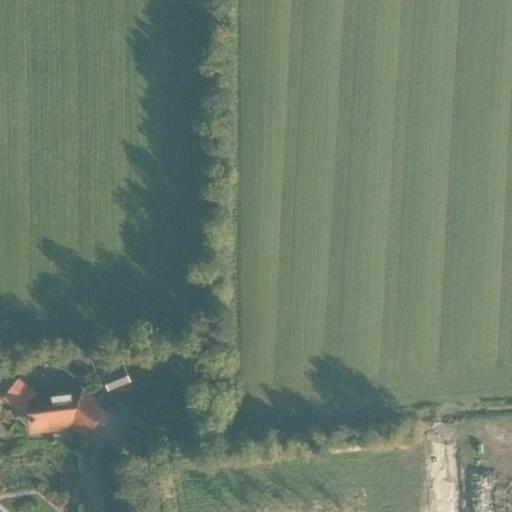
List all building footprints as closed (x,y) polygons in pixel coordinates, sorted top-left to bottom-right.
[(86,369),(91,361),(76,350),(71,357),(86,369)] [(185,371),(193,361),(182,352),(174,362),(185,371)] [(45,398),(32,400),(31,393),(20,384),(8,400),(29,416),(31,416),(33,434),(53,432),(53,429),(71,427),(86,438),(106,413),(81,394),(59,396),(56,394),(48,395),(45,398)] [(153,435),(154,445),(195,442),(194,432),(153,435)] [(465,475),(463,475),(465,493),(467,493),(467,491),(510,487),(507,466),(511,465),(511,450),(495,453),(496,465),(465,469),(465,475)] [(398,465),(370,468),(374,511),(404,511),(402,483),(414,482),(412,457),(398,458),(398,465)] [(320,474),(292,477),(295,511),(325,511),(324,492),(336,491),(333,466),(319,467),(320,474)] [(247,482),(218,485),(221,511),(251,511),(250,500),(263,499),(260,474),(246,475),(247,482)] [(510,487),(467,491),(467,493),(469,511),(486,511),(501,510),(501,511),(511,511),(511,507),(511,508),(510,487)]
